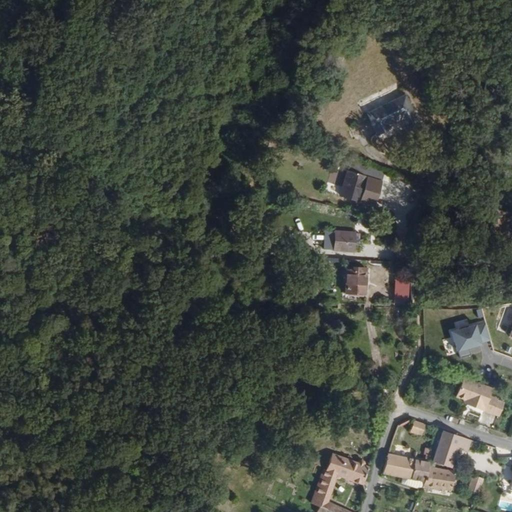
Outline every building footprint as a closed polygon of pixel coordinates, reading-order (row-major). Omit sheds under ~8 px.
[(396,109),(407,103),(398,85),(362,103),(371,122),(384,115),(382,112),(394,106),(396,109)] [(358,208),(368,176),(346,169),(336,201),(358,208)] [(511,236),(511,212),(494,210),(491,232),(510,234),(509,237),(511,236)] [(353,252),(355,234),(336,232),(334,251),(353,252)] [(362,294),(365,270),(353,269),(353,272),(345,271),(343,293),(362,294)] [(394,288),(394,302),(410,301),(409,282),(403,282),(403,288),(394,288)] [(479,326),(452,333),(457,351),(484,344),(479,326)] [(488,397),(491,390),(464,380),(457,397),(492,410),(496,400),(488,397)] [(490,416),(492,410),(457,397),(456,400),(482,410),(481,412),(490,416)] [(419,437),(424,427),(413,423),(409,433),(419,437)] [(448,465),(453,447),(463,450),(467,439),(439,428),(431,460),(448,465)] [(420,458),(390,452),(383,472),(400,472),(421,478),(419,483),(419,484),(419,487),(423,488),(424,485),(446,491),(452,470),(429,464),(430,460),(424,458),(427,445),(422,443),(420,450),(422,451),(420,458)] [(350,511),(326,500),(337,474),(361,486),(367,472),(367,469),(366,469),(365,466),(362,465),(360,466),(332,452),(325,467),(322,466),(312,488),(315,490),(310,499),(315,502),(312,509),(317,511),(350,511)] [(419,483),(421,478),(400,472),(399,479),(419,484),(419,483)] [(476,495),(481,480),(472,476),(466,491),(476,495)]
